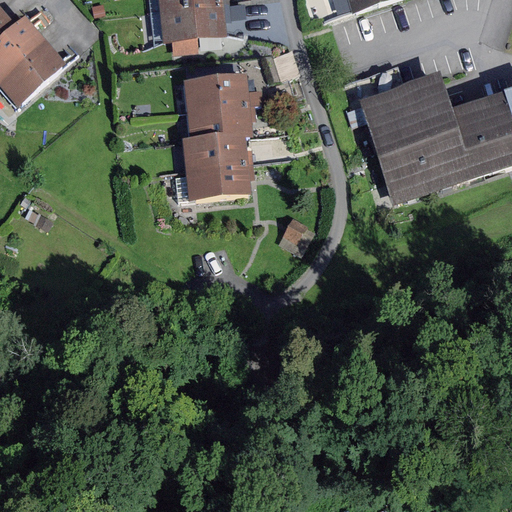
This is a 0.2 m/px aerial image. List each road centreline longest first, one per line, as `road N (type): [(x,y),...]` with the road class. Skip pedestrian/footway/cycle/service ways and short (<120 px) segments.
road 1 (track): [(449,511),(370,444),(266,379),(259,304),(299,293),(330,247)]
road 2 (track): [(259,304),(183,291),(44,200)]
